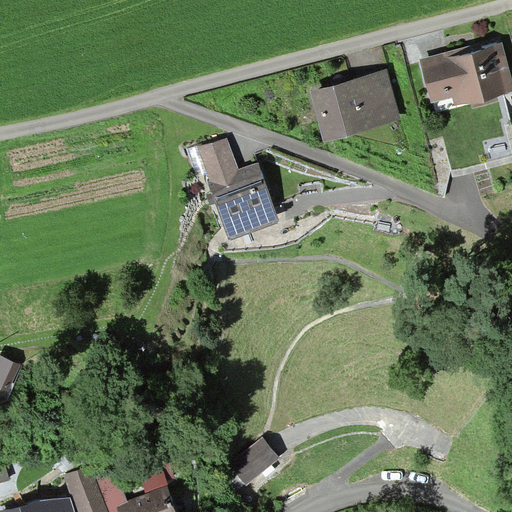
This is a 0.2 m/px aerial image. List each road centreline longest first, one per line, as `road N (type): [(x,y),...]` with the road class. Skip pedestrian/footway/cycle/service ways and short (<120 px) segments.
road 1 (residential): [(158,96),(511,4)]
road 2 (residential): [(158,96),(450,209)]
road 3 (residential): [(0,136),(158,96)]
road 4 (residential): [(301,511),(354,488),(398,484),(440,494)]
